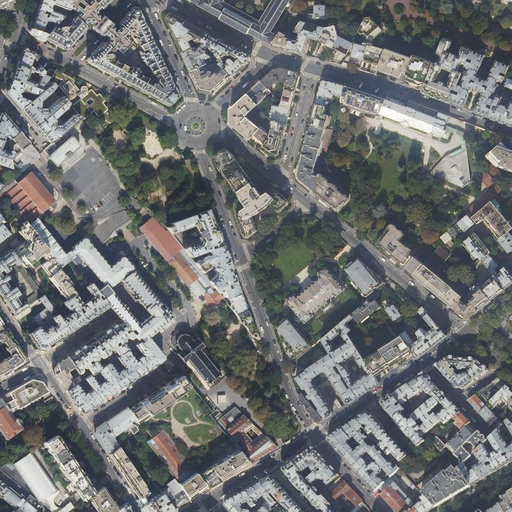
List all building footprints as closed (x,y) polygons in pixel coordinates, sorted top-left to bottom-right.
[(70,5),(56,0),(40,0),(40,2),(36,11),(46,15),(47,12),(49,13),(48,16),(60,20),(64,16),(51,11),(50,10),(52,6),(53,5),(69,11),(71,8),(70,7),(70,6),(70,5)] [(89,62),(90,63),(91,63),(92,63),(92,64),(105,71),(117,78),(131,85),(144,92),(158,100),(168,105),(173,100),(178,96),(174,87),(169,77),(165,68),(161,59),(156,50),(152,41),(147,31),(140,15),(139,13),(138,13),(138,11),(138,10),(136,9),(135,8),(133,9),(132,9),(131,10),(130,11),(130,12),(129,12),(119,23),(119,25),(120,26),(117,29),(115,29),(111,26),(112,25),(112,24),(102,16),(101,16),(100,17),(97,14),(97,11),(100,8),(100,9),(102,9),(109,0),(88,0),(87,2),(83,0),(71,0),(71,1),(70,1),(70,2),(70,3),(70,4),(70,5),(70,6),(70,7),(71,8),(77,14),(73,17),(85,28),(85,27),(84,26),(87,22),(89,22),(93,25),(92,26),(92,27),(102,36),(103,36),(104,35),(107,38),(107,40),(104,43),(103,43),(102,42),(90,55),(91,56),(89,57),(89,58),(88,59),(89,61),(89,62)] [(191,0),(191,1),(221,17),(220,18),(248,34),(249,32),(272,44),(278,34),(280,32),(273,28),(289,0),(191,0)] [(309,19),(326,20),(326,6),(320,5),(320,2),(315,2),(314,15),(309,15),(309,19)] [(46,15),(36,11),(34,18),(33,20),(30,28),(40,32),(42,32),(43,33),(44,33),(45,34),(46,34),(46,35),(51,30),(50,28),(48,27),(45,30),(45,32),(43,31),(46,21),(56,25),(60,20),(48,16),(46,15)] [(201,42),(207,32),(189,22),(170,12),(165,16),(172,31),(182,53),(193,49),(189,41),(195,39),(196,39),(196,40),(197,41),(198,40),(201,42)] [(289,18),(301,21),(304,22),(305,18),(292,14),(289,18)] [(85,28),(73,17),(65,27),(63,27),(61,27),(60,28),(58,29),(54,27),(51,30),(46,35),(45,38),(54,43),(61,47),(62,47),(63,48),(64,49),(66,48),(67,48),(68,47),(69,46),(71,43),(76,38),(81,32),(85,28)] [(364,38),(365,39),(378,27),(374,22),(370,17),(365,19),(358,32),(361,34),(360,35),(362,37),(363,36),(364,37),(364,36),(365,37),(364,38)] [(305,23),(304,22),(301,21),(294,31),(296,32),(300,33),(298,40),(290,38),(290,39),(289,40),(286,50),(295,52),(304,55),(308,37),(318,40),(319,36),(320,35),(321,33),(322,33),(324,28),(318,26),(316,31),(313,30),(313,32),(305,30),(305,29),(304,28),(305,23)] [(378,27),(365,39),(364,41),(368,42),(373,43),(374,39),(383,31),(385,32),(387,28),(383,23),(378,27)] [(325,28),(324,28),(322,33),(321,33),(320,35),(319,36),(318,40),(324,43),(332,48),(338,37),(337,36),(334,26),(325,28)] [(40,32),(30,28),(30,30),(29,31),(30,35),(36,38),(43,42),(45,38),(46,35),(46,34),(45,34),(44,33),(43,33),(42,32),(40,32)] [(280,31),(280,32),(278,34),(272,44),(271,45),(272,46),(278,48),(286,50),(289,40),(290,39),(285,37),(285,35),(280,31)] [(217,37),(207,32),(201,42),(203,43),(200,46),(201,47),(205,51),(209,48),(210,48),(214,52),(216,52),(216,55),(216,56),(217,57),(218,57),(218,58),(219,59),(218,60),(221,63),(223,60),(225,59),(224,58),(228,54),(229,55),(230,55),(232,53),(234,47),(217,37)] [(338,37),(332,48),(339,52),(346,56),(347,55),(352,45),(338,37)] [(435,63),(433,62),(433,63),(425,85),(422,92),(436,98),(450,103),(454,93),(455,90),(457,84),(458,82),(462,73),(460,72),(460,73),(458,72),(459,71),(458,70),(461,69),(461,68),(463,64),(462,64),(463,63),(465,64),(471,50),(461,46),(459,51),(460,52),(460,53),(459,56),(455,55),(455,54),(453,53),(451,53),(447,51),(448,48),(449,48),(450,47),(452,42),(443,38),(437,52),(440,53),(439,54),(438,54),(436,59),(438,61),(435,63)] [(372,46),(373,43),(368,42),(367,44),(368,44),(363,62),(367,63),(372,64),(369,73),(372,74),(375,74),(377,68),(382,58),(379,57),(380,55),(382,55),(385,49),(372,46)] [(350,56),(347,55),(346,56),(342,65),(347,67),(348,64),(353,65),(361,67),(363,62),(368,44),(367,44),(363,43),(363,45),(354,43),(350,56)] [(196,47),(193,49),(182,53),(185,58),(184,59),(187,64),(191,72),(205,65),(207,64),(205,60),(211,57),(208,54),(205,51),(201,47),(200,47),(199,49),(197,49),(196,47)] [(241,51),(234,47),(232,53),(230,55),(237,59),(234,61),(233,59),(232,59),(231,59),(230,59),(229,59),(229,60),(228,61),(228,62),(226,65),(224,63),(225,62),(225,61),(223,60),(221,63),(220,64),(221,66),(232,77),(239,70),(250,60),(249,55),(241,51)] [(29,53),(33,57),(36,61),(38,56),(25,49),(22,50),(22,51),(29,53)] [(385,49),(382,55),(382,58),(377,68),(390,73),(400,76),(402,71),(406,72),(411,58),(385,49)] [(484,55),(471,50),(465,64),(464,66),(468,68),(467,71),(466,71),(465,72),(466,73),(465,73),(464,74),(462,79),(462,80),(462,81),(463,81),(462,84),(461,84),(460,85),(457,84),(455,90),(459,92),(458,95),(454,93),(450,103),(463,108),(464,106),(468,95),(470,88),(477,90),(482,92),(479,99),(474,112),(481,115),(487,117),(491,109),(486,107),(488,103),(492,105),(495,99),(491,98),(492,98),(492,97),(491,96),(492,92),(493,93),(494,92),(496,88),(496,87),(495,86),(496,86),(497,84),(496,84),(497,80),(502,82),(509,66),(496,60),(493,67),(492,67),(490,71),(491,72),(488,78),(485,79),(482,78),(477,76),(476,74),(479,67),(480,67),(481,63),(481,62),(484,55)] [(31,59),(33,57),(29,53),(22,51),(19,58),(17,65),(32,71),(39,73),(43,75),(44,73),(43,72),(44,71),(36,61),(34,63),(37,66),(34,69),(29,65),(30,63),(30,64),(32,59),(31,59)] [(413,55),(411,58),(406,72),(409,74),(407,79),(414,82),(420,84),(421,83),(425,85),(433,63),(413,55)] [(32,73),(32,71),(17,65),(14,72),(13,76),(11,79),(29,86),(43,91),(50,85),(50,84),(49,83),(49,82),(48,82),(48,81),(47,81),(48,77),(43,75),(39,73),(38,75),(41,76),(38,84),(33,83),(33,82),(26,79),(27,78),(29,72),(32,73)] [(205,65),(191,72),(194,80),(199,90),(205,91),(215,93),(222,87),(232,77),(221,66),(215,71),(215,72),(213,73),(208,72),(207,70),(205,65)] [(76,94),(80,99),(72,106),(78,114),(81,118),(82,120),(93,111),(98,117),(107,109),(102,102),(105,100),(99,94),(97,96),(91,89),(87,93),(86,92),(87,91),(87,90),(87,89),(86,89),(86,88),(85,87),(84,87),(83,87),(82,87),(81,88),(81,89),(81,91),(80,91),(68,78),(50,68),(45,72),(48,77),(50,79),(54,76),(64,81),(58,86),(70,100),(76,94)] [(289,75),(290,70),(280,68),(276,69),(273,70),(266,76),(261,81),(268,89),(275,82),(276,83),(277,84),(278,84),(279,83),(280,83),(280,81),(281,81),(286,82),(289,75)] [(293,71),(290,70),(289,75),(295,76),(296,79),(295,84),(292,85),(286,84),(285,89),(295,92),(297,86),(299,76),(297,72),(293,71)] [(43,91),(29,86),(11,79),(8,87),(7,91),(8,95),(14,103),(21,110),(32,100),(20,96),(18,94),(19,94),(19,92),(20,92),(21,92),(22,91),(22,90),(37,96),(43,91)] [(341,99),(345,86),(334,82),(325,80),(321,82),(318,94),(315,104),(325,107),(328,97),(335,99),(335,98),(334,97),(336,96),(337,97),(341,99)] [(271,92),(268,89),(261,81),(258,83),(247,93),(257,104),(271,92)] [(50,85),(43,91),(37,96),(32,100),(21,110),(29,119),(35,127),(67,100),(64,96),(58,99),(46,109),(41,109),(39,107),(41,102),(52,92),(56,86),(53,83),(50,85)] [(431,134),(432,134),(441,137),(448,139),(450,132),(444,129),(446,122),(448,123),(449,121),(457,124),(459,119),(439,112),(438,114),(428,111),(425,109),(423,113),(417,110),(417,109),(419,104),(413,102),(394,95),(388,93),(386,99),(345,86),(341,99),(345,101),(346,100),(378,110),(378,111),(380,112),(379,114),(380,114),(400,122),(400,123),(401,123),(410,126),(409,126),(411,127),(411,125),(431,133),(431,134)] [(291,107),(295,92),(285,89),(281,103),(280,107),(272,105),(270,112),(271,113),(270,119),(272,120),(287,124),(288,117),(291,107)] [(257,105),(257,104),(247,93),(236,103),(229,110),(230,117),(230,123),(240,132),(250,140),(260,128),(249,119),(248,118),(247,117),(246,117),(246,115),(247,114),(248,114),(248,113),(257,105)] [(511,93),(510,98),(511,99),(511,100),(503,97),(503,96),(497,94),(496,97),(495,99),(492,105),(491,109),(487,117),(498,121),(507,124),(511,113),(511,93)] [(52,142),(81,118),(78,114),(73,116),(61,126),(57,126),(54,123),(55,120),(68,109),(70,104),(67,100),(35,127),(43,136),(50,144),(51,143),(52,142)] [(325,107),(315,104),(312,113),(310,124),(312,124),(325,128),(329,115),(323,114),(325,107)] [(0,139),(4,141),(5,138),(4,136),(7,136),(10,139),(11,139),(19,131),(3,112),(0,112),(0,139)] [(285,130),(287,124),(272,120),(271,124),(272,125),(270,131),(271,133),(283,136),(285,130)] [(326,128),(325,128),(312,124),(310,131),(308,131),(307,136),(303,149),(299,161),(297,171),(297,173),(297,176),(298,178),(299,180),(305,185),(315,193),(320,174),(319,174),(318,176),(313,175),(326,128)] [(260,128),(250,140),(255,144),(260,148),(267,140),(268,140),(266,138),(266,137),(267,137),(268,135),(268,133),(266,132),(267,131),(261,126),(260,128)] [(23,136),(19,131),(11,139),(15,143),(12,146),(14,148),(17,146),(20,150),(29,142),(23,136)] [(278,155),(283,136),(271,133),(270,137),(271,138),(270,141),(267,140),(260,148),(267,154),(270,156),(271,157),(272,157),(274,157),(276,156),(276,155),(277,154),(278,155)] [(48,157),(56,166),(65,158),(66,158),(64,156),(68,152),(70,154),(79,145),(71,136),(55,151),(53,148),(55,146),(52,142),(51,143),(50,144),(43,150),(49,156),(48,157)] [(2,146),(4,141),(0,139),(0,155),(10,160),(16,154),(11,150),(7,152),(7,150),(7,148),(2,146)] [(39,153),(29,142),(20,150),(16,154),(10,160),(20,171),(39,154),(39,153)] [(495,163),(511,168),(511,151),(506,150),(502,144),(489,155),(495,163)] [(288,200),(287,199),(273,188),(262,196),(232,154),(224,147),(214,155),(218,166),(247,207),(235,214),(243,235),(244,236),(245,237),(246,237),(247,238),(249,237),(250,237),(257,231),(252,217),(270,204),(280,212),(284,208),(287,206),(288,205),(289,204),(289,202),(288,202),(288,200)] [(462,187),(462,188),(470,182),(470,176),(475,175),(472,155),(473,155),(472,149),(466,150),(466,148),(466,150),(451,157),(450,154),(442,160),(433,171),(433,175),(434,175),(462,187)] [(0,164),(11,169),(10,160),(0,155),(0,187),(3,185),(0,182),(0,164)] [(121,320),(127,328),(129,330),(135,336),(139,342),(157,363),(163,359),(163,356),(148,337),(172,317),(162,304),(161,305),(132,269),(133,268),(122,255),(108,267),(84,237),(71,248),(72,249),(64,255),(37,219),(38,219),(36,216),(54,201),(30,172),(17,183),(14,179),(22,173),(20,171),(13,177),(12,178),(3,185),(0,187),(0,196),(4,193),(7,197),(25,221),(60,267),(71,258),(77,266),(91,284),(109,306),(121,320)] [(478,176),(488,189),(495,183),(496,183),(486,172),(484,174),(482,172),(478,176)] [(320,174),(315,193),(321,198),(323,199),(324,200),(325,201),(325,202),(328,204),(330,206),(333,208),(334,208),(335,209),(335,210),(336,210),(336,211),(337,211),(339,210),(340,209),(340,208),(341,208),(348,200),(348,199),(348,198),(348,197),(348,196),(345,194),(344,195),(337,189),(332,184),(331,184),(330,184),(327,181),(327,180),(320,174)] [(463,218),(469,213),(468,213),(469,212),(472,215),(501,190),(502,191),(506,188),(499,181),(496,183),(497,185),(464,212),(461,215),(463,218)] [(491,201),(472,217),(475,221),(477,223),(483,219),(484,221),(488,225),(502,214),(498,209),(499,209),(497,207),(497,208),(491,201)] [(167,228),(171,233),(194,225),(198,236),(197,238),(198,242),(198,244),(191,246),(191,245),(190,245),(183,248),(185,251),(189,256),(210,249),(209,246),(213,244),(214,247),(222,245),(218,233),(214,222),(209,209),(198,213),(199,217),(196,218),(195,214),(171,224),(172,226),(167,228)] [(160,219),(150,210),(148,213),(152,217),(138,228),(166,261),(182,248),(171,233),(167,228),(165,226),(160,219)] [(472,217),(469,213),(463,218),(455,224),(456,226),(457,225),(463,232),(467,228),(468,229),(471,226),(470,226),(475,221),(472,217)] [(502,214),(488,225),(494,232),(499,239),(509,231),(511,228),(511,227),(509,223),(509,222),(508,221),(507,221),(502,214)] [(34,258),(42,252),(48,260),(42,265),(51,276),(49,277),(67,300),(70,298),(76,294),(70,286),(72,284),(59,268),(61,267),(60,267),(25,221),(21,223),(23,225),(20,227),(21,228),(28,238),(27,240),(12,252),(20,262),(23,266),(30,261),(30,262),(34,260),(34,258)] [(2,223),(0,224),(0,241),(2,240),(10,233),(2,223)] [(398,262),(405,268),(414,256),(418,251),(415,249),(412,251),(412,250),(411,249),(410,248),(408,247),(408,248),(399,241),(401,239),(402,239),(403,237),(404,236),(404,235),(404,234),(404,233),(404,232),(394,225),(393,224),(391,224),(391,225),(388,228),(389,228),(379,239),(379,241),(378,241),(377,242),(377,244),(377,245),(378,245),(378,246),(379,246),(380,246),(380,247),(381,248),(389,255),(391,257),(393,258),(395,259),(396,260),(397,261),(398,262)] [(457,227),(456,226),(455,224),(440,237),(446,244),(445,244),(446,246),(451,251),(457,247),(456,245),(453,244),(450,240),(451,240),(452,239),(452,238),(451,237),(453,235),(454,236),(457,234),(456,233),(454,229),(457,227)] [(28,238),(21,228),(19,230),(27,240),(28,238)] [(511,235),(509,231),(499,239),(498,240),(508,253),(511,249),(511,235)] [(472,256),(474,259),(478,257),(481,260),(488,254),(490,253),(486,248),(480,240),(474,233),(461,243),(462,245),(463,244),(472,254),(472,256)] [(440,246),(424,265),(414,256),(405,268),(429,287),(452,307),(460,298),(463,294),(449,283),(448,285),(433,272),(435,270),(437,271),(451,255),(450,254),(452,252),(451,251),(446,246),(445,248),(442,244),(440,246)] [(227,257),(222,245),(214,247),(210,249),(189,256),(202,272),(208,267),(208,265),(210,264),(213,268),(212,268),(213,270),(214,271),(215,273),(214,276),(208,280),(214,288),(235,280),(231,269),(227,257)] [(182,248),(166,261),(198,299),(201,302),(202,301),(202,302),(203,302),(204,302),(209,309),(222,298),(218,293),(214,288),(208,280),(202,272),(189,256),(185,251),(183,248),(182,248)] [(20,262),(12,252),(11,249),(0,257),(0,293),(10,308),(14,314),(27,305),(25,301),(21,304),(16,296),(19,294),(20,294),(15,286),(11,289),(5,280),(9,278),(6,274),(4,275),(2,271),(0,272),(0,270),(3,269),(5,272),(8,270),(6,266),(13,261),(16,265),(20,262)] [(494,261),(488,254),(481,260),(483,263),(493,275),(497,272),(494,269),(498,266),(494,261)] [(483,263),(481,260),(478,257),(474,259),(464,267),(469,273),(483,263)] [(360,300),(363,304),(373,295),(374,294),(386,284),(383,281),(384,280),(382,278),(381,279),(376,273),(375,274),(374,273),(375,272),(373,270),(369,267),(369,268),(367,265),(366,267),(365,266),(366,265),(360,260),(358,258),(345,269),(350,275),(349,276),(365,296),(360,300)] [(23,266),(20,262),(16,265),(8,270),(5,272),(6,274),(9,278),(15,286),(20,294),(20,293),(24,291),(15,277),(14,273),(17,272),(20,271),(21,273),(35,293),(24,300),(25,301),(27,305),(28,305),(34,301),(43,295),(44,294),(23,266)] [(498,274),(497,272),(493,275),(493,276),(498,282),(500,280),(502,282),(500,284),(504,289),(511,284),(511,282),(511,275),(504,266),(501,269),(502,271),(498,274)] [(286,301),(305,322),(314,315),(312,313),(320,306),(323,310),(324,309),(329,305),(330,304),(326,300),(334,294),(336,296),(345,289),(327,267),(325,267),(318,273),(318,275),(320,277),(314,282),(314,281),(304,289),(303,290),(297,295),(296,293),(293,293),(287,298),(286,301)] [(500,284),(498,282),(493,276),(490,279),(489,277),(488,277),(486,279),(486,280),(487,281),(480,287),(491,300),(497,294),(504,289),(500,284)] [(238,287),(235,280),(214,288),(218,293),(221,292),(221,291),(225,290),(228,298),(241,294),(238,287)] [(485,305),(491,300),(480,287),(477,283),(470,288),(475,295),(470,299),(471,301),(478,310),(485,305)] [(103,309),(109,306),(91,284),(76,294),(70,298),(78,309),(80,308),(83,312),(81,313),(86,321),(91,318),(103,309)] [(244,302),(241,294),(228,298),(230,304),(229,305),(229,306),(235,314),(247,310),(244,302)] [(54,309),(43,295),(34,301),(36,304),(38,304),(41,302),(46,308),(33,317),(39,326),(40,326),(51,318),(57,314),(54,309)] [(380,305),(374,297),(373,295),(363,304),(351,314),(354,317),(359,323),(361,321),(361,320),(380,305)] [(71,313),(64,317),(63,317),(60,319),(69,332),(78,326),(86,321),(81,313),(78,309),(70,298),(67,300),(63,303),(63,304),(65,307),(66,307),(69,311),(71,312),(71,313)] [(468,305),(460,298),(452,307),(460,314),(464,317),(464,318),(469,318),(469,317),(474,314),(478,310),(471,301),(468,305)] [(385,309),(394,321),(402,315),(394,304),(391,307),(390,306),(389,306),(385,309)] [(30,309),(28,305),(27,305),(14,314),(12,316),(16,321),(18,319),(30,311),(30,309)] [(432,318),(422,306),(419,310),(418,309),(417,310),(417,311),(417,312),(418,312),(419,312),(432,328),(428,332),(427,330),(426,330),(423,328),(421,327),(419,325),(417,327),(433,347),(440,341),(447,335),(442,330),(439,326),(432,318)] [(251,322),(247,310),(235,314),(238,318),(240,318),(241,319),(243,318),(244,320),(243,321),(242,321),(242,323),(247,329),(251,334),(252,336),(254,337),(255,336),(255,335),(255,334),(255,333),(254,331),(251,322)] [(60,319),(57,315),(57,314),(51,318),(55,324),(55,326),(54,327),(53,326),(51,326),(49,326),(49,327),(47,328),(46,328),(45,329),(44,330),(42,330),(42,329),(40,326),(39,326),(28,334),(33,342),(37,348),(44,350),(57,341),(69,332),(60,319)] [(340,369),(346,379),(347,381),(350,385),(351,387),(357,397),(368,390),(379,383),(375,376),(364,359),(347,332),(351,329),(347,324),(348,322),(354,317),(351,314),(321,339),(330,352),(337,364),(340,369)] [(291,357),(294,361),(318,341),(315,337),(308,343),(287,318),(277,326),(279,329),(278,329),(279,332),(280,336),(282,335),(283,336),(281,338),(282,340),(282,341),(284,348),(286,347),(287,348),(285,349),(287,352),(290,355),(288,357),(289,359),(291,357)] [(94,338),(98,344),(100,342),(101,345),(99,346),(106,356),(108,354),(109,353),(109,352),(109,351),(109,349),(110,349),(111,349),(112,350),(113,349),(114,349),(119,356),(122,353),(128,350),(128,349),(124,342),(125,341),(125,340),(125,339),(127,337),(128,339),(130,339),(131,339),(135,336),(129,330),(126,332),(125,330),(127,328),(121,320),(110,328),(94,338)] [(2,330),(0,326),(0,334),(1,336),(0,336),(0,340),(2,342),(4,340),(8,347),(6,348),(7,350),(8,350),(14,345),(12,342),(11,342),(7,337),(8,336),(5,331),(3,329),(2,330)] [(401,334),(402,335),(412,349),(418,357),(428,351),(433,347),(417,327),(414,329),(416,331),(416,333),(420,338),(414,342),(405,330),(401,334)] [(208,384),(209,384),(210,384),(210,382),(210,381),(217,376),(218,376),(219,377),(220,376),(220,375),(219,374),(220,373),(200,348),(203,346),(203,347),(204,346),(203,346),(204,345),(203,345),(197,338),(198,337),(197,337),(196,337),(195,337),(196,338),(195,338),(188,330),(181,329),(172,337),(171,344),(178,352),(177,353),(176,353),(176,354),(176,355),(177,354),(183,361),(182,362),(183,363),(183,362),(184,363),(184,362),(187,359),(207,384),(207,383),(208,384)] [(251,334),(247,329),(243,331),(256,347),(259,345),(252,336),(251,334)] [(402,335),(380,349),(391,366),(402,358),(410,352),(410,351),(412,349),(402,335)] [(83,367),(85,367),(86,367),(91,374),(92,373),(96,371),(98,370),(101,367),(96,360),(97,360),(98,359),(98,358),(98,356),(99,356),(100,357),(101,357),(102,357),(103,357),(106,356),(99,346),(97,347),(96,345),(98,344),(94,338),(80,348),(67,356),(72,364),(76,361),(77,363),(73,366),(73,367),(77,373),(78,374),(81,372),(82,371),(82,369),(82,368),(81,367),(83,367)] [(128,350),(122,353),(138,377),(146,371),(157,364),(157,363),(139,342),(135,345),(142,356),(139,357),(138,356),(137,357),(137,359),(135,360),(128,350)] [(14,345),(8,350),(12,355),(5,360),(12,371),(14,369),(19,366),(24,363),(22,360),(25,358),(23,355),(17,348),(15,344),(14,345)] [(380,349),(364,359),(375,376),(383,371),(391,366),(380,349)] [(334,366),(337,364),(330,352),(305,369),(306,370),(294,377),(302,389),(304,388),(308,394),(305,396),(324,419),(327,417),(328,417),(329,416),(330,415),(331,413),(331,411),(331,410),(327,404),(324,401),(322,397),(320,394),(311,382),(313,377),(322,371),(326,373),(334,384),(334,385),(336,388),(339,391),(339,392),(341,395),(346,402),(347,402),(348,402),(350,402),(352,401),(354,400),(357,397),(351,387),(349,389),(347,387),(350,385),(347,381),(345,383),(343,381),(346,379),(340,369),(337,371),(334,366)] [(122,353),(119,356),(116,357),(123,368),(121,370),(120,369),(118,370),(119,371),(116,373),(109,362),(103,366),(119,389),(129,382),(138,377),(122,353)] [(73,366),(72,364),(67,356),(61,361),(56,363),(56,364),(54,366),(53,368),(53,370),(54,373),(58,379),(66,391),(79,382),(80,381),(82,380),(78,374),(77,373),(71,377),(67,371),(73,367),(73,366)] [(448,365),(449,358),(447,357),(441,361),(435,365),(435,366),(435,367),(443,375),(450,382),(457,375),(455,372),(455,371),(453,369),(450,371),(449,370),(451,367),(450,366),(448,365)] [(462,358),(449,358),(448,365),(450,366),(456,367),(455,368),(457,368),(457,370),(457,371),(458,371),(461,371),(462,371),(462,370),(463,370),(466,370),(470,370),(471,369),(473,367),(474,359),(462,358)] [(13,372),(12,371),(5,360),(5,359),(0,361),(0,379),(8,375),(13,372)] [(475,359),(474,359),(473,367),(471,369),(472,370),(467,374),(472,382),(478,378),(488,371),(488,370),(483,366),(475,359)] [(103,366),(101,367),(98,370),(105,380),(102,382),(101,381),(100,382),(101,383),(98,385),(91,374),(84,379),(86,381),(92,389),(100,402),(111,395),(119,389),(103,366)] [(416,378),(406,385),(415,394),(416,395),(419,393),(418,392),(422,390),(421,388),(422,388),(425,391),(424,392),(426,395),(427,394),(429,396),(430,395),(438,388),(432,381),(424,373),(416,378)] [(458,376),(457,375),(450,382),(454,386),(455,387),(457,388),(462,388),(464,388),(465,388),(467,386),(472,382),(467,374),(464,374),(460,376),(459,375),(458,376)] [(128,410),(140,427),(142,425),(150,436),(161,429),(162,430),(186,461),(198,453),(208,466),(220,481),(228,476),(241,468),(248,464),(208,415),(212,413),(210,411),(182,376),(176,380),(175,378),(165,385),(146,398),(128,410)] [(9,392),(20,408),(49,392),(41,381),(32,379),(9,392)] [(495,381),(492,383),(501,393),(507,387),(504,385),(498,379),(495,381)] [(79,382),(66,391),(72,400),(79,411),(85,412),(92,408),(100,402),(92,389),(84,394),(78,385),(80,384),(79,382)] [(489,386),(485,388),(495,398),(501,393),(492,383),(489,386)] [(400,405),(415,394),(406,385),(399,390),(391,395),(398,403),(400,405)] [(511,391),(507,387),(501,393),(495,398),(490,403),(495,407),(497,406),(497,404),(499,402),(499,401),(501,401),(503,400),(506,403),(506,404),(511,397),(511,391)] [(444,393),(438,388),(430,395),(432,398),(425,404),(431,410),(438,404),(438,403),(438,402),(439,402),(442,405),(448,398),(444,393)] [(479,393),(484,398),(489,404),(490,403),(495,398),(485,388),(482,390),(479,393)] [(323,420),(324,419),(305,396),(302,392),(298,395),(310,413),(314,420),(320,421),(323,420)] [(396,405),(398,403),(391,395),(388,397),(381,402),(380,403),(381,404),(387,412),(393,419),(398,414),(400,416),(402,414),(401,413),(404,410),(402,408),(400,406),(397,408),(396,407),(396,405)] [(488,405),(489,404),(484,398),(480,401),(476,396),(476,395),(473,397),(467,401),(479,414),(488,405)] [(333,401),(339,410),(343,407),(337,398),(333,401)] [(455,405),(448,398),(442,405),(444,407),(444,410),(437,417),(441,421),(444,424),(447,421),(447,420),(452,416),(454,418),(461,412),(455,405)] [(431,411),(431,410),(425,404),(409,416),(411,418),(415,422),(419,418),(424,424),(419,428),(420,429),(425,434),(441,421),(437,417),(434,414),(430,417),(428,414),(431,411)] [(0,408),(0,430),(6,439),(22,428),(12,413),(6,405),(0,408)] [(490,407),(488,405),(479,414),(483,418),(487,422),(494,416),(495,415),(492,411),(493,410),(492,408),(493,407),(492,406),(490,407)] [(104,422),(114,437),(123,431),(124,432),(125,431),(125,432),(129,429),(132,434),(140,427),(128,410),(127,407),(115,415),(104,422)] [(273,449),(276,447),(234,407),(232,409),(248,425),(240,432),(251,446),(261,438),(273,449)] [(213,409),(210,411),(212,413),(208,415),(248,464),(263,455),(273,449),(261,438),(251,446),(240,432),(248,425),(232,409),(223,416),(217,409),(214,411),(213,409)] [(383,429),(376,421),(367,412),(366,412),(361,415),(355,419),(363,428),(365,431),(369,435),(372,432),(376,436),(383,429)] [(465,417),(461,412),(454,418),(454,419),(457,422),(453,425),(456,428),(457,427),(460,430),(461,431),(468,425),(470,422),(465,417)] [(408,421),(402,414),(400,416),(398,414),(393,419),(407,435),(417,447),(425,441),(417,432),(420,429),(419,428),(418,427),(414,430),(413,428),(416,424),(415,422),(411,418),(408,421)] [(494,416),(487,422),(491,426),(496,431),(501,426),(502,425),(494,416)] [(361,430),(363,428),(355,419),(347,424),(340,429),(350,440),(355,437),(356,438),(355,439),(360,445),(364,441),(368,438),(365,435),(364,435),(361,432),(361,430)] [(112,438),(114,437),(104,422),(99,426),(96,428),(95,434),(97,437),(102,445),(108,453),(118,445),(112,438)] [(472,429),(468,425),(461,431),(452,440),(446,446),(454,455),(463,447),(467,442),(469,441),(476,433),(472,429)] [(503,429),(501,426),(496,431),(492,434),(504,454),(506,453),(508,456),(505,457),(509,463),(511,461),(511,444),(509,447),(508,445),(507,446),(506,444),(501,434),(501,432),(500,431),(503,429)] [(347,441),(350,440),(340,429),(328,437),(328,441),(335,449),(344,459),(353,451),(353,450),(347,444),(347,441)] [(383,429),(376,436),(382,443),(379,446),(384,451),(388,447),(388,448),(387,449),(388,451),(386,453),(388,456),(391,453),(399,462),(407,456),(391,439),(383,429)] [(186,461),(162,430),(145,442),(173,479),(188,498),(189,499),(193,496),(202,491),(207,488),(196,474),(195,472),(191,475),(185,480),(181,475),(187,470),(191,467),(186,461)] [(452,440),(461,431),(460,430),(459,431),(457,430),(449,438),(452,440)] [(483,444),(484,443),(487,440),(483,435),(478,431),(476,433),(469,441),(471,443),(476,448),(473,452),(474,453),(479,448),(483,444)] [(490,456),(483,444),(479,448),(487,463),(490,463),(491,465),(489,466),(493,472),(501,468),(509,463),(505,457),(503,458),(502,456),(504,454),(492,434),(488,439),(496,453),(497,452),(498,453),(496,454),(495,453),(494,453),(492,455),(492,456),(492,457),(490,458),(489,457),(490,456)] [(93,481),(91,479),(87,481),(80,469),(83,467),(82,464),(80,462),(76,464),(68,451),(71,449),(69,446),(68,444),(64,446),(56,435),(38,447),(70,495),(76,491),(82,500),(86,497),(95,492),(93,489),(91,486),(94,484),(93,481)] [(441,452),(446,446),(437,436),(432,442),(441,452)] [(352,468),(363,459),(362,458),(367,453),(369,454),(373,451),(373,448),(372,448),(371,447),(369,447),(365,442),(364,441),(360,445),(361,446),(360,447),(359,447),(356,450),(354,452),(353,451),(344,459),(348,463),(352,468)] [(375,446),(373,448),(373,451),(369,454),(377,463),(379,466),(386,460),(382,456),(383,454),(381,453),(380,453),(377,450),(378,449),(375,446)] [(139,499),(146,495),(146,494),(148,493),(143,486),(144,485),(118,447),(109,454),(114,463),(121,472),(127,481),(133,490),(139,499)] [(465,449),(463,447),(454,455),(460,462),(459,463),(461,466),(468,459),(469,458),(471,456),(471,455),(467,451),(468,450),(466,448),(465,449)] [(487,463),(479,448),(474,453),(479,463),(479,464),(479,465),(477,466),(476,465),(472,467),(474,469),(480,480),(485,477),(493,472),(489,466),(487,468),(485,464),(487,463)] [(304,454),(291,462),(300,472),(301,473),(308,467),(308,466),(308,465),(309,464),(310,464),(311,464),(312,465),(313,467),(312,467),(310,468),(310,469),(310,470),(311,471),(311,472),(313,474),(315,472),(319,469),(327,462),(321,455),(315,449),(311,449),(304,454)] [(30,451),(1,466),(0,467),(0,469),(10,478),(14,481),(42,505),(48,510),(50,511),(66,511),(73,507),(70,502),(62,507),(60,508),(58,508),(57,507),(55,506),(54,505),(53,504),(53,502),(53,501),(53,500),(54,498),(58,494),(30,451)] [(373,471),(379,466),(377,463),(375,464),(375,463),(372,466),(368,468),(367,466),(367,463),(363,459),(352,468),(357,473),(363,480),(370,474),(369,472),(372,470),(373,471)] [(459,477),(463,475),(459,468),(456,470),(447,459),(445,461),(444,460),(416,484),(417,485),(415,486),(422,493),(424,496),(435,507),(439,504),(447,500),(465,489),(470,486),(466,480),(464,477),(461,479),(459,477)] [(465,465),(470,462),(468,459),(461,466),(459,468),(463,475),(464,477),(467,476),(468,479),(466,480),(470,486),(475,483),(480,480),(474,469),(470,471),(470,472),(469,473),(468,472),(468,471),(465,465)] [(389,463),(386,460),(379,466),(373,471),(374,472),(371,475),(370,474),(363,480),(369,486),(374,492),(384,483),(381,478),(378,478),(377,477),(379,474),(382,471),(381,470),(382,469),(390,478),(399,469),(400,469),(397,466),(394,469),(392,467),(392,465),(391,463),(389,463)] [(298,473),(300,472),(291,462),(287,465),(283,467),(283,468),(282,469),(282,470),(283,471),(291,480),(291,481),(296,487),(299,490),(300,490),(305,496),(313,490),(312,489),(298,473)] [(327,462),(319,469),(322,471),(320,473),(319,473),(315,473),(315,472),(313,474),(311,476),(307,479),(312,484),(317,480),(320,480),(320,481),(322,481),(322,480),(324,480),(325,481),(324,482),(324,483),(327,486),(338,475),(332,468),(327,462)] [(208,466),(196,474),(207,488),(214,484),(220,481),(208,466)] [(267,492),(268,493),(270,496),(272,493),(275,497),(280,503),(277,505),(284,511),(288,511),(289,511),(297,505),(286,493),(273,478),(271,477),(269,477),(265,479),(260,483),(267,492)] [(0,480),(0,492),(3,494),(18,507),(16,509),(15,510),(14,509),(11,511),(38,511),(41,509),(40,508),(42,505),(14,481),(10,478),(4,484),(0,480)] [(166,484),(159,489),(175,511),(178,509),(176,507),(178,505),(185,500),(188,498),(173,479),(172,480),(170,479),(166,482),(166,484)] [(421,499),(424,496),(422,493),(412,501),(395,482),(392,485),(389,481),(380,489),(383,493),(381,495),(386,501),(396,511),(405,511),(406,511),(409,509),(414,504),(419,501),(421,499)] [(322,490),(320,493),(323,496),(331,506),(335,509),(342,503),(350,511),(351,511),(350,511),(356,511),(365,504),(345,482),(330,496),(323,489),(322,490)] [(251,488),(245,491),(256,505),(259,503),(260,503),(257,501),(258,500),(257,499),(262,495),(263,496),(263,497),(263,498),(266,501),(262,506),(264,507),(269,511),(277,505),(275,503),(270,496),(268,493),(267,492),(260,483),(254,487),(251,488)] [(150,497),(149,498),(154,506),(157,505),(159,508),(156,509),(158,511),(173,511),(175,511),(159,489),(157,486),(155,488),(159,493),(151,499),(150,497)] [(103,487),(95,492),(86,497),(87,499),(89,498),(98,511),(112,511),(118,508),(115,504),(107,493),(103,487)] [(314,487),(312,489),(313,490),(305,496),(314,506),(317,509),(318,510),(320,509),(323,511),(332,511),(328,507),(330,505),(331,506),(323,496),(322,497),(321,498),(317,494),(319,492),(317,490),(314,487)] [(255,506),(256,505),(245,491),(235,497),(225,502),(224,506),(230,511),(245,511),(246,511),(241,507),(242,507),(242,506),(242,505),(247,502),(250,506),(249,507),(250,509),(252,508),(255,506)] [(500,502),(496,504),(496,505),(500,511),(511,511),(511,502),(507,493),(500,497),(502,500),(500,502)] [(18,507),(3,494),(1,497),(16,509),(18,507)] [(149,498),(148,497),(146,495),(139,499),(142,502),(144,502),(148,500),(150,502),(145,505),(143,503),(140,502),(139,503),(144,511),(158,511),(156,509),(154,506),(149,498)] [(435,507),(424,496),(421,499),(423,502),(421,504),(419,501),(414,504),(416,507),(419,510),(417,511),(426,511),(427,511),(435,507)] [(126,503),(118,508),(112,511),(132,511),(130,509),(126,503)]
